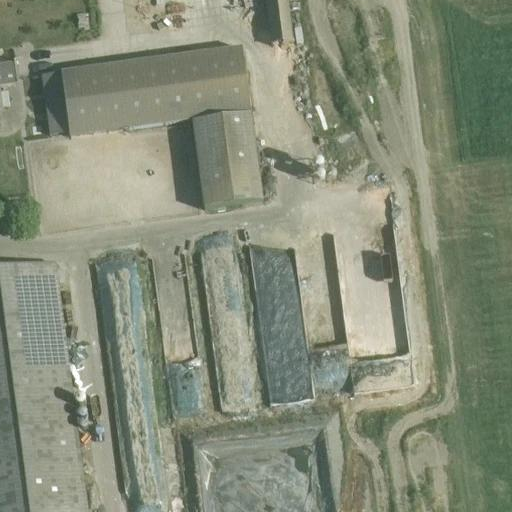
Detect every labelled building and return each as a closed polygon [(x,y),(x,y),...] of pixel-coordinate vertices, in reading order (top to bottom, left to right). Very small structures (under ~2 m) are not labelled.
[(165,0),(167,18),(184,16),(181,0),(165,0)] [(266,0),(273,49),(293,46),(287,0),(266,0)] [(263,205),(242,51),(61,76),(70,140),(193,124),(205,213),(263,205)] [(0,55),(0,114),(2,114),(0,97),(0,88),(18,86),(14,54),(0,55)] [(0,511),(86,511),(54,266),(0,273),(0,511)] [(219,358),(217,401),(240,403),(242,360),(219,358)] [(296,511),(298,494),(285,483),(270,482),(261,473),(260,490),(223,488),(214,498),(213,509),(211,511),(296,511)]
